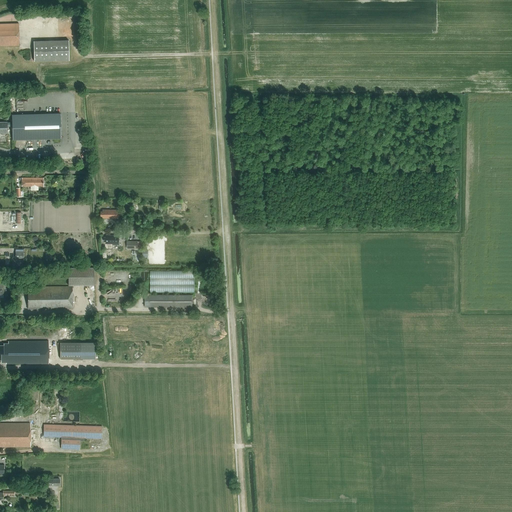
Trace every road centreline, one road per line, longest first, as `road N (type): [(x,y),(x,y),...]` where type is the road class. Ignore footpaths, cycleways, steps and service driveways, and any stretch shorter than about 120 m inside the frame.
road 1 (unclassified): [(0,267),(91,265),(98,256),(88,174),(0,172)]
road 2 (track): [(227,309),(0,313)]
